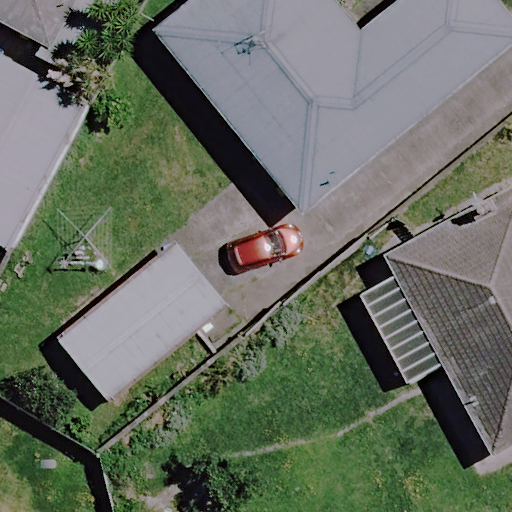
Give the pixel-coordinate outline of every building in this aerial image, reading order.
[(0,0),(0,35),(86,83),(131,1),(127,0),(0,0)] [(408,0),(358,40),(326,0),(220,0),(160,48),(300,226),(500,67),(447,0),(408,0)] [(85,114),(0,69),(0,254),(9,259),(85,114)] [(511,216),(353,278),(399,395),(448,376),(483,465),(511,453),(511,216)] [(223,314),(174,254),(57,351),(106,410),(223,314)]
